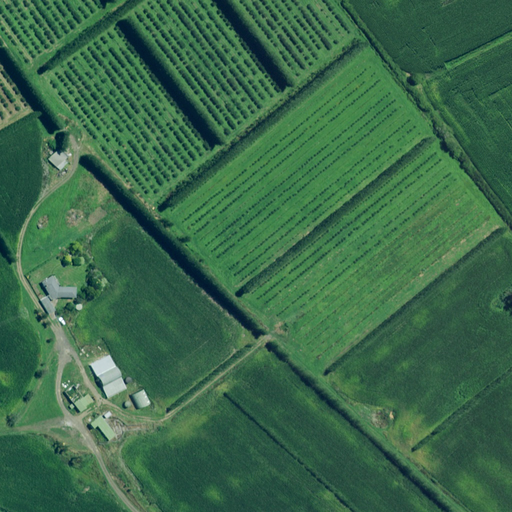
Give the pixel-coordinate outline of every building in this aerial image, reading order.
[(56,167),(59,170),(65,163),(62,160),(64,157),(56,150),(47,159),(55,168),(56,167)] [(50,276),(40,283),(48,295),(47,296),(50,301),(54,298),(72,298),(73,288),(57,287),(50,276)] [(53,311),(45,297),(39,301),(47,314),(53,311)] [(101,387),(107,398),(125,389),(119,377),(113,367),(107,355),(89,364),(95,377),(101,387)] [(81,398),(72,385),(63,392),(78,412),(92,401),(87,394),(81,398)] [(149,403),(142,389),(130,395),(137,408),(149,403)] [(113,435),(99,416),(87,425),(90,429),(95,425),(106,440),(113,435)]
